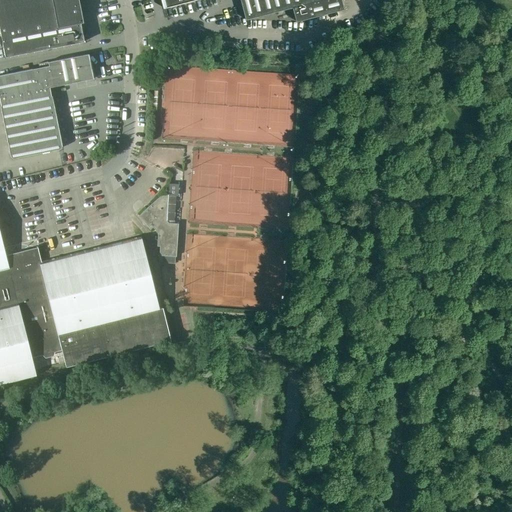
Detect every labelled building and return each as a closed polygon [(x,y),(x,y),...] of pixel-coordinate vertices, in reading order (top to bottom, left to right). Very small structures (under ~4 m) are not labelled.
[(84,22),(82,13),(79,0),(0,0),(0,30),(5,58),(83,42),(84,41),(80,23),(84,22)] [(241,0),(247,20),(294,8),(297,22),(311,19),(311,18),(345,9),(342,0),(161,0),(162,1),(163,1),(165,8),(196,0),(241,0)] [(203,46),(207,45),(216,43),(215,38),(202,41),(203,45),(203,46)] [(14,158),(15,158),(59,150),(60,149),(61,149),(61,148),(62,147),(61,147),(50,88),(91,79),(92,79),(93,78),(93,77),(93,76),(89,57),(89,56),(88,55),(87,55),(86,55),(39,64),(40,68),(0,75),(0,98),(11,156),(12,157),(12,158),(13,158),(14,158)] [(162,196),(149,207),(140,216),(150,227),(152,226),(158,233),(157,246),(160,247),(160,256),(162,256),(162,262),(175,263),(175,257),(176,257),(179,224),(169,223),(167,221),(168,196),(162,196)] [(159,309),(144,247),(141,237),(40,263),(37,249),(36,249),(37,251),(30,253),(30,251),(13,255),(14,257),(7,258),(0,231),(0,385),(36,376),(31,357),(43,354),(46,357),(53,355),(54,351),(62,349),(63,354),(65,362),(66,367),(171,341),(163,308),(159,309)]
